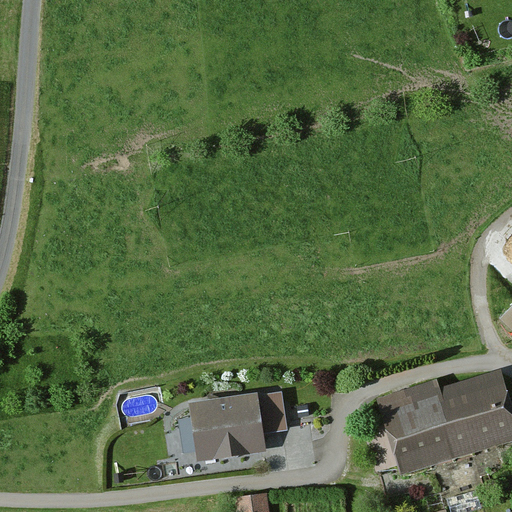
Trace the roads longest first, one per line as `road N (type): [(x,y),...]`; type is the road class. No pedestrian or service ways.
road 1 (unclassified): [(0,497),(337,479),(351,457),(348,411),(360,390),(382,377),(493,357),(511,363)]
road 2 (residential): [(0,261),(12,220),(32,0)]
